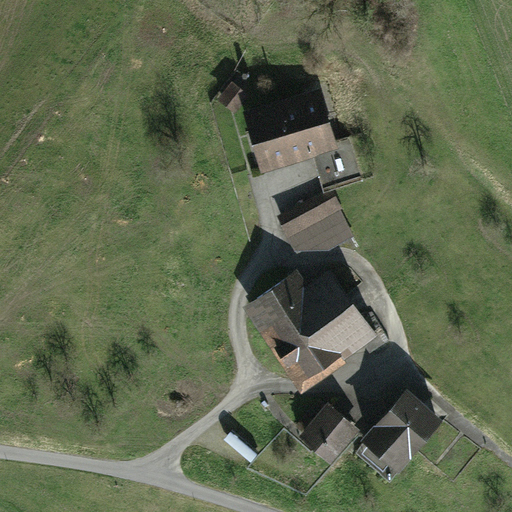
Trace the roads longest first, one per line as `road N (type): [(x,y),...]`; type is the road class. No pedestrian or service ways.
road 1 (track): [(135,467),(249,386),(236,343),(244,282),(272,262),(340,261),(379,293),(412,384)]
road 2 (track): [(261,511),(135,467),(0,450)]
road 3 (track): [(511,462),(412,384)]
